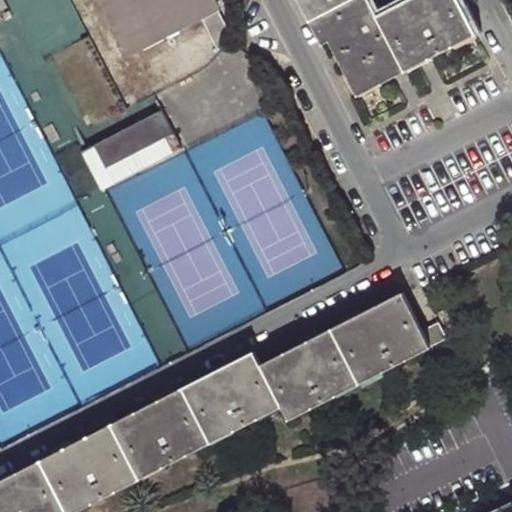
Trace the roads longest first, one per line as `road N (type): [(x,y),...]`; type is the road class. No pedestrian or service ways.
road 1 (residential): [(409,254),(0,463)]
road 2 (residential): [(273,0),(409,254)]
road 3 (unknown): [(0,10),(14,9),(64,112)]
